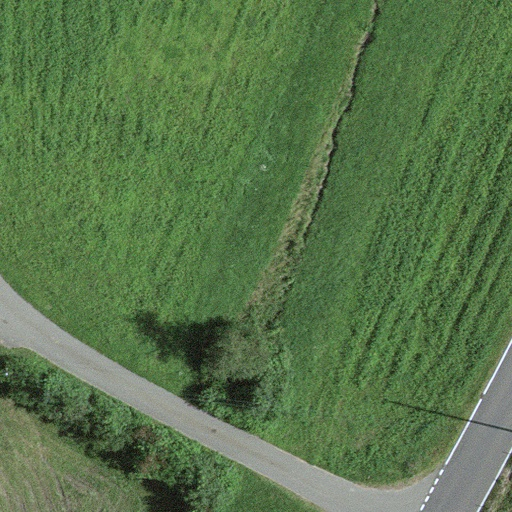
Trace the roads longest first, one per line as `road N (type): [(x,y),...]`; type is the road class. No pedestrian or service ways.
road 1 (track): [(0,298),(59,348),(356,511)]
road 2 (tertiary): [(451,511),(511,393)]
